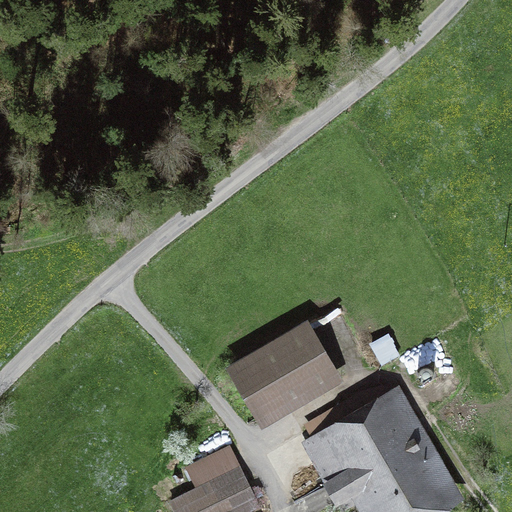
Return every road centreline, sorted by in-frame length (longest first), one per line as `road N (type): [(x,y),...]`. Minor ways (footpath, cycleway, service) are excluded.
road 1 (unclassified): [(0,385),(111,279),(397,57),(457,0)]
road 2 (track): [(258,448),(379,377),(399,376),(491,511)]
